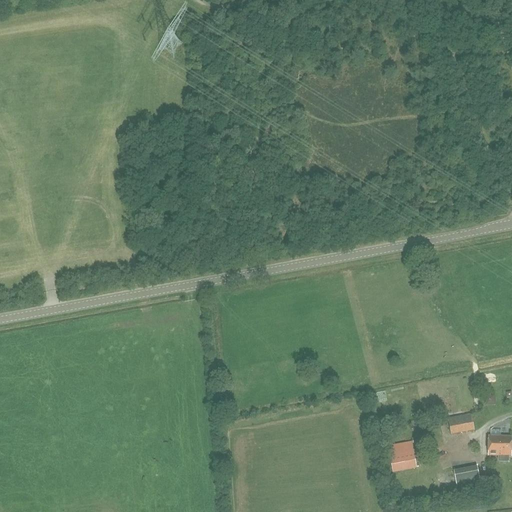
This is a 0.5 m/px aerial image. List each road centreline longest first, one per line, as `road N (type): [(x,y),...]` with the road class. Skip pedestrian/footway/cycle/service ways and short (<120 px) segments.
road 1 (unclassified): [(0,320),(511,224)]
road 2 (track): [(511,205),(443,24)]
